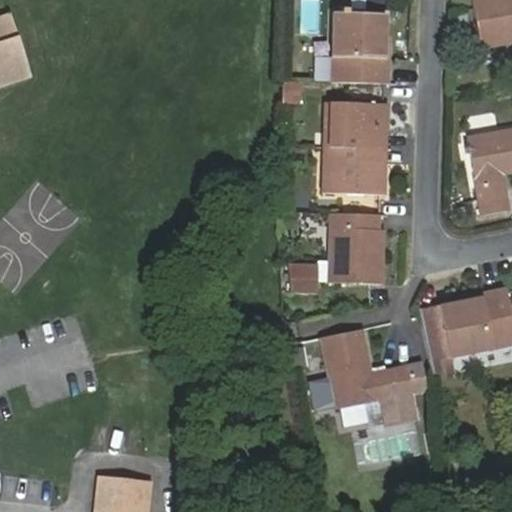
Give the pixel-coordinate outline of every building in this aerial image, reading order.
[(511,43),(511,0),(474,0),(483,49),(511,43)] [(333,15),(331,82),(389,84),(389,59),(384,59),(385,37),(385,16),(343,15),(343,9),(337,10),(337,15),(333,15)] [(0,91),(30,82),(9,19),(0,21),(0,91)] [(306,102),(306,82),(291,81),(291,101),(306,102)] [(326,104),(324,149),(382,151),(382,130),(387,130),(388,105),(326,104)] [(474,162),(511,154),(511,129),(469,137),(471,147),(467,148),(469,155),(473,155),(474,162)] [(323,191),(386,193),(387,171),(381,172),(382,151),(324,149),(323,191)] [(511,154),(474,163),(483,216),(510,211),(505,176),(511,174),(511,154)] [(382,216),(333,215),(330,284),(385,286),(386,257),(380,256),(381,232),(382,216)] [(319,293),(320,267),(294,266),(292,293),(319,293)] [(511,345),(511,318),(506,288),(480,294),(481,298),(460,302),(440,306),(450,358),(511,345)] [(481,298),(480,294),(459,298),(460,302),(481,298)] [(450,358),(440,306),(419,310),(432,378),(453,374),(450,358)] [(367,330),(324,339),(339,409),(375,402),(417,393),(411,365),(376,372),(367,330)] [(432,390),(426,362),(411,365),(417,393),(432,390)] [(417,393),(375,402),(381,426),(421,418),(417,393)] [(395,457),(392,438),(363,443),(366,461),(395,457)] [(140,511),(144,482),(90,476),(85,511),(140,511)]
